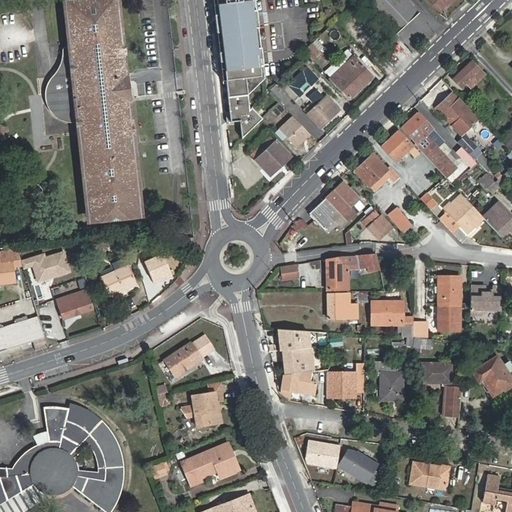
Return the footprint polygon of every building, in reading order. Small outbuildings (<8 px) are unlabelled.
[(127,74),(122,26),(118,27),(114,0),(69,0),(74,44),(64,45),(65,54),(63,61),(61,66),(49,82),(48,89),(48,97),(50,104),(55,112),(61,118),(67,121),(71,122),(77,121),(80,148),(86,148),(93,215),(100,214),(101,220),(135,216),(134,211),(142,210),(140,195),(137,196),(132,151),(135,151),(130,106),(127,106),(125,94),(129,93),(128,86),(124,86),(123,74),(127,74)] [(219,0),(220,4),(216,5),(225,84),(229,84),(230,98),(250,95),(266,78),(257,0),(219,0)] [(376,13),(389,0),(363,0),(367,4),(376,13)] [(419,10),(408,0),(389,0),(376,13),(395,34),(419,10)] [(427,0),(440,12),(451,0),(427,0)] [(312,60),(320,52),(311,43),(304,50),(312,60)] [(374,76),(353,54),(330,78),(350,98),(374,76)] [(468,77),(473,82),(483,73),(471,61),(451,79),(458,87),(464,81),(468,77)] [(299,96),(315,82),(303,69),(287,84),(299,96)] [(469,86),(473,82),(468,77),(464,81),(469,86)] [(285,103),(291,97),(278,83),(272,89),(285,103)] [(452,93),(436,107),(460,133),(477,119),(452,93)] [(329,105),(333,101),(326,94),(307,113),(320,126),(336,111),(332,107),(329,105)] [(250,95),(230,98),(232,112),(228,113),(229,123),(242,121),(244,137),(265,117),(254,106),(252,108),(250,95)] [(446,177),(457,166),(438,147),(427,135),(434,129),(418,112),(402,127),(418,143),(416,145),(446,177)] [(297,147),(311,134),(293,115),(279,128),(297,147)] [(427,135),(438,147),(445,140),(434,129),(427,135)] [(415,150),(398,131),(381,146),(395,161),(408,150),(412,154),(415,150)] [(251,157),(269,175),(290,155),(272,136),(251,157)] [(477,147),(465,136),(459,142),(470,154),(477,147)] [(486,171),(493,165),(477,148),(471,154),(486,171)] [(398,175),(389,166),(387,168),(373,153),(354,171),(368,186),(383,172),(388,177),(392,181),(398,175)] [(469,154),(463,160),(471,168),(477,163),(469,154)] [(383,172),(368,186),(373,191),(388,177),(383,172)] [(486,187),(493,181),(489,177),(482,184),(486,187)] [(343,180),(326,196),(337,207),(337,206),(348,219),(360,207),(355,201),(352,203),(350,201),(357,194),(343,180)] [(494,196),(501,189),(493,181),(486,187),(494,196)] [(483,217),(480,215),(470,203),(461,194),(445,209),(446,211),(460,225),(466,233),(483,217)] [(310,212),(325,228),(336,217),(331,212),(337,207),(326,196),(310,212)] [(430,196),(424,202),(433,212),(440,206),(430,196)] [(480,215),(483,217),(491,226),(499,234),(505,229),(502,227),(505,224),(507,226),(511,231),(511,230),(511,215),(497,199),(480,215)] [(388,210),(402,225),(405,222),(409,218),(395,203),(388,210)] [(440,217),(453,231),(460,225),(446,211),(440,217)] [(377,239),(386,231),(375,220),(377,218),(372,212),(360,223),(377,239)] [(375,220),(386,231),(391,226),(381,215),(377,218),(375,220)] [(299,218),(293,224),(297,229),(301,226),(304,228),(309,224),(303,218),(299,218)] [(73,239),(76,250),(119,244),(118,234),(73,239)] [(195,248),(194,236),(186,238),(187,249),(195,248)] [(0,283),(13,283),(11,262),(20,261),(16,249),(0,251),(0,283)] [(69,271),(62,251),(44,257),(43,254),(29,258),(37,281),(69,271)] [(377,270),(374,256),(356,255),(357,268),(363,267),(364,271),(366,271),(366,273),(377,270)] [(114,272),(100,279),(108,296),(135,283),(127,266),(129,265),(126,256),(110,264),(114,272)] [(340,256),(326,259),(326,288),(349,288),(347,265),(341,266),(340,256)] [(37,281),(29,258),(22,260),(30,284),(37,281)] [(296,264),(281,267),(283,279),(298,277),(296,264)] [(460,276),(439,276),(438,329),(459,330),(460,276)] [(83,277),(77,279),(79,286),(86,284),(83,277)] [(487,285),(470,284),(469,312),(480,313),(487,309),(501,310),(501,286),(493,285),(492,292),(486,291),(487,285)] [(85,291),(57,300),(63,319),(90,310),(85,291)] [(350,293),(327,293),(327,318),(360,317),(359,301),(350,302),(350,293)] [(412,319),(412,313),(401,313),(402,299),(369,298),(369,326),(412,325),(412,319)] [(0,352),(45,338),(38,317),(27,320),(26,317),(15,321),(16,324),(2,329),(1,325),(0,325),(0,352)] [(277,329),(279,350),(282,350),(291,349),(297,349),(309,347),(307,331),(277,329)] [(164,361),(175,377),(202,360),(201,359),(213,351),(203,337),(191,345),(189,343),(164,361)] [(330,337),(330,346),(342,347),(343,338),(330,337)] [(416,338),(412,337),(412,347),(430,350),(432,340),(426,339),(419,338),(416,338)] [(304,372),(303,360),(298,360),(297,349),(291,349),(282,350),(284,374),(304,372)] [(496,356),(472,371),(479,383),(483,381),(490,392),(502,385),(504,388),(511,381),(511,380),(509,376),(511,375),(505,365),(503,367),(496,356)] [(380,373),(380,401),(401,402),(401,374),(395,374),(395,362),(374,362),(374,373),(380,373)] [(451,364),(431,363),(422,363),(421,383),(441,383),(450,383),(451,379),(451,364)] [(327,373),(327,397),(337,397),(337,393),(357,393),(364,393),(364,365),(358,365),(358,373),(327,373)] [(316,382),(310,382),(311,371),(304,372),(284,374),(283,374),(281,392),(290,399),(291,391),(314,394),(316,382)] [(445,415),(458,418),(460,380),(451,379),(450,383),(441,383),(441,387),(446,387),(445,415)] [(158,406),(169,405),(167,384),(157,385),(158,406)] [(193,398),(200,428),(221,423),(226,422),(221,401),(224,401),(221,384),(208,387),(210,394),(193,398)] [(73,486),(106,511),(108,511),(111,508),(116,496),(120,484),(121,471),(120,459),(116,446),(110,435),(103,424),(93,416),(82,409),(68,403),(67,409),(53,408),(42,409),(47,445),(40,446),(33,449),(24,455),(21,458),(12,471),(0,469),(0,511),(12,511),(50,489),(52,490),(55,490),(58,490),(62,488),(64,487),(66,485),(70,480),(75,483),(73,486)] [(337,469),(340,452),(333,451),(334,445),(308,441),(305,459),(307,464),(337,469)] [(229,444),(183,464),(192,487),(203,483),(200,477),(218,470),(221,478),(240,470),(229,444)] [(348,450),(339,467),(367,483),(375,470),(378,464),(358,453),(358,454),(351,450),(348,450)] [(169,462),(154,467),(158,478),(172,472),(169,462)] [(416,465),(413,486),(448,491),(451,470),(416,465)] [(375,470),(367,483),(375,487),(382,474),(375,470)] [(511,511),(511,495),(511,496),(511,493),(500,491),(503,477),(491,475),(486,503),(497,505),(498,500),(511,502),(509,511),(511,511)] [(257,511),(251,496),(211,511),(257,511)] [(379,510),(380,506),(354,502),(353,506),(379,510)] [(344,507),(343,511),(396,511),(397,506),(380,503),(380,506),(379,510),(353,506),(352,508),(344,507)]
